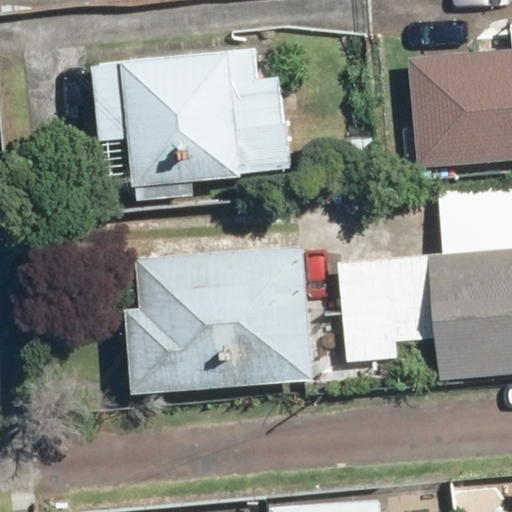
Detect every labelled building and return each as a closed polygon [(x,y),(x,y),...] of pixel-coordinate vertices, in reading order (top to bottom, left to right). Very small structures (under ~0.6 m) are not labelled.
[(132,130),(137,178),(291,162),(281,67),(259,70),(256,38),(94,55),(102,133),(132,130)] [(511,42),(412,52),(423,161),(511,152),(511,42)] [(130,301),(136,386),(318,373),(308,238),(140,250),(144,299),(130,301)] [(511,241),(339,258),(349,356),(401,351),(399,337),(438,333),(442,373),(511,366),(511,241)] [(386,511),(386,495),(276,501),(276,511),(386,511)]
